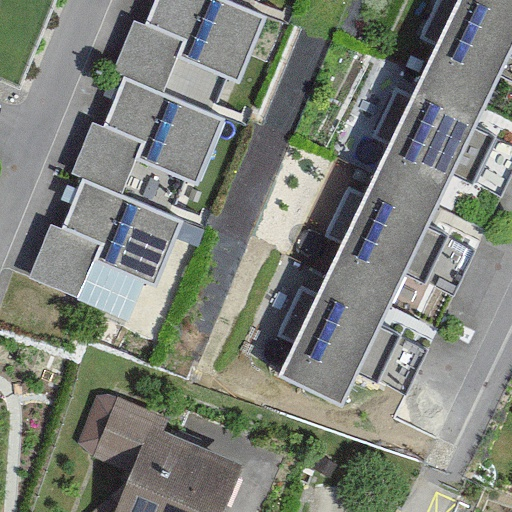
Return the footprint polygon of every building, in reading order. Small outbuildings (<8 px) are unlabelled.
[(238,84),(266,19),(221,0),(158,0),(147,26),(135,21),(113,74),(126,79),(162,94),(177,59),(238,84)] [(511,0),(459,0),(278,377),(341,407),(511,50),(511,0)] [(197,185),(224,121),(162,94),(126,79),(106,127),(94,122),(71,176),(84,182),(120,197),(136,160),(197,185)] [(155,289),(182,223),(120,197),(84,182),(64,231),(52,226),(29,279),(78,300),(93,263),(155,289)] [(131,474),(115,511),(225,511),(245,466),(164,432),(169,420),(118,399),(94,458),(131,474)]
